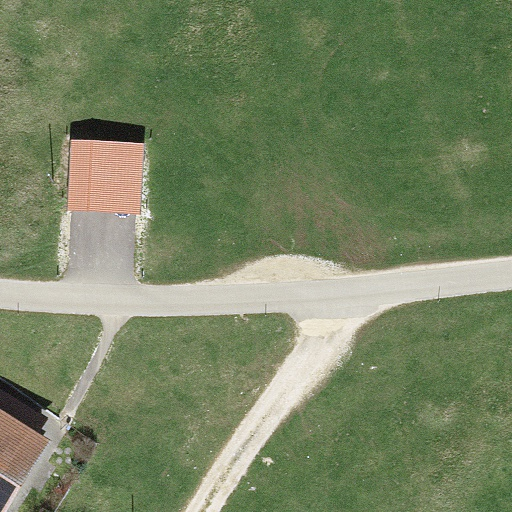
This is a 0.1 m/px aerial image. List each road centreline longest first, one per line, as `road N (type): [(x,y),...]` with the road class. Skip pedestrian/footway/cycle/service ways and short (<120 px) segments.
road 1 (track): [(0,293),(158,302),(330,295),(511,273)]
road 2 (track): [(203,511),(315,350),(330,295)]
